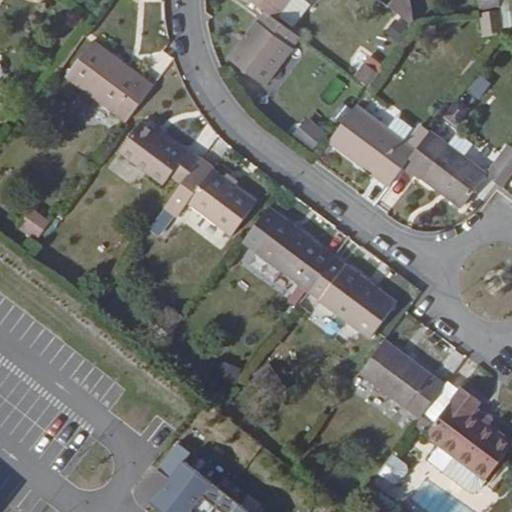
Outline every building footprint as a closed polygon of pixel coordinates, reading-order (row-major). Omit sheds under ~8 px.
[(292,0),(248,0),(262,11),(227,60),(265,88),(300,39),(289,31),(277,21),(292,0)] [(299,0),(292,0),(277,21),(289,31),(308,6),(299,0)] [(92,40),(65,78),(126,123),(154,86),(92,40)] [(365,64),(356,78),(369,88),(379,76),(365,64)] [(416,153),(357,108),(330,143),(390,189),(406,168),(461,210),(487,177),(502,188),(511,175),(511,146),(509,144),(487,174),(433,131),(416,153)] [(293,132),(314,146),(326,129),(304,114),(293,132)] [(190,207),(233,240),(258,205),(188,151),(184,158),(164,142),(140,125),(117,155),(161,189),(168,179),(180,189),(164,211),(179,222),(190,207)] [(184,158),(188,151),(168,137),(164,142),(184,158)] [(22,222),(41,237),(53,221),(34,206),(22,222)] [(244,242),(310,292),(308,294),(371,341),(398,307),(376,291),(371,297),(362,290),(367,283),(335,259),(269,209),(244,242)] [(376,291),(367,283),(362,290),(371,297),(376,291)] [(371,359),(344,396),(404,441),(431,405),(371,359)] [(485,482),(511,447),(511,443),(475,415),(484,403),(464,387),(426,436),(485,482)] [(157,467),(169,476),(184,457),(191,450),(179,440),(157,467)] [(377,473),(394,486),(410,466),(393,452),(377,473)] [(252,511),(184,457),(169,476),(151,500),(166,511),(188,511),(192,508),(197,511),(252,511)]
